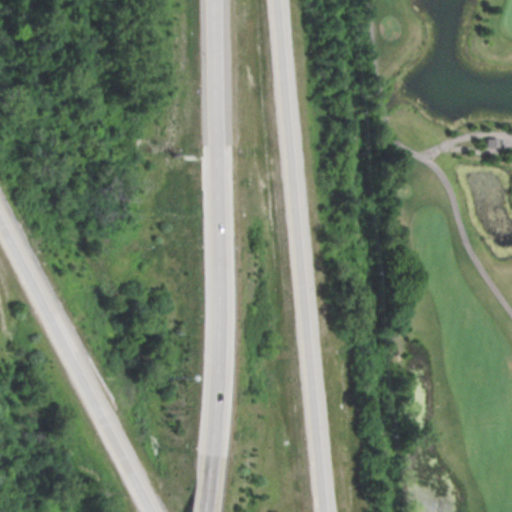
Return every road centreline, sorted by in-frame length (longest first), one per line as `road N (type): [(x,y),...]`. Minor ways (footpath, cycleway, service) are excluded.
road 1 (motorway): [(321,511),(274,0)]
road 2 (motorway): [(196,511),(212,311),(208,0)]
road 3 (motorway): [(150,511),(0,237)]
